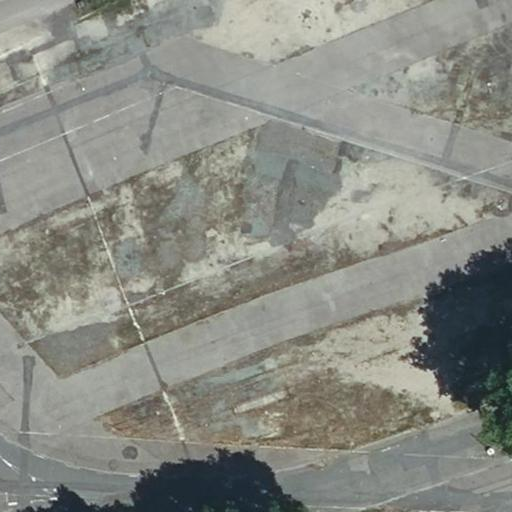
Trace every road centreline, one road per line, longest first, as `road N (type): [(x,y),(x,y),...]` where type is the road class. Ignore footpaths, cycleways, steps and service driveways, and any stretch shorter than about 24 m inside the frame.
road 1 (unclassified): [(202,511),(324,489),(511,430)]
road 2 (unclassified): [(179,511),(31,476),(0,447)]
